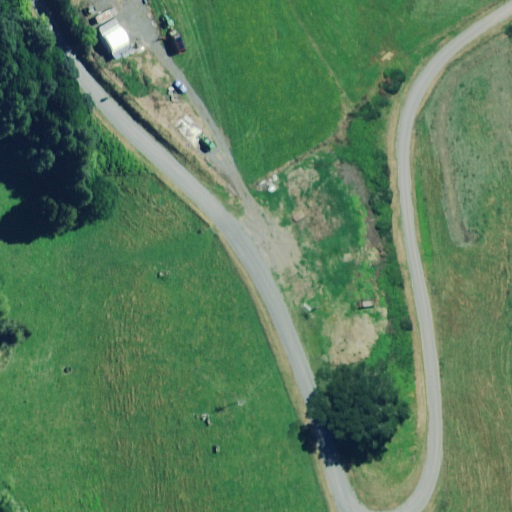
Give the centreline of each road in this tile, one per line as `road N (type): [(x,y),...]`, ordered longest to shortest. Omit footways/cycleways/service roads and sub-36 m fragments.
road 1 (residential): [(349,511),(276,306),(243,244),(76,90),(25,0)]
road 2 (unclassified): [(402,511),(426,491),(439,424),(396,160),(399,117),(424,76),(467,36),(511,10)]
